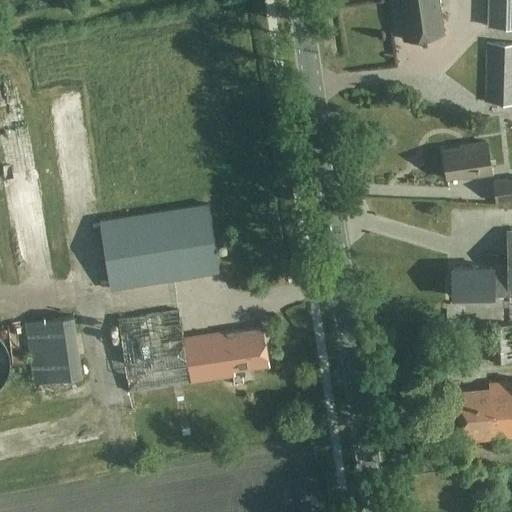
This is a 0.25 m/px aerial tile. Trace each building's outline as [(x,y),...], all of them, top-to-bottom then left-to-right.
[(444,33),(438,0),(397,0),(403,39),(444,33)] [(511,0),(486,0),(486,28),(511,28),(511,0)] [(511,103),(511,43),(487,42),(485,102),(511,103)] [(468,146),(442,150),(446,178),(462,175),(463,177),(491,173),(486,141),(468,144),(468,146)] [(511,178),(492,181),(495,201),(511,198),(511,178)] [(208,203),(100,220),(111,288),(219,271),(208,203)] [(491,266),(453,267),(453,297),(492,296),(492,294),(511,293),(511,230),(507,231),(508,267),(491,267),(491,266)] [(179,309),(117,319),(128,391),(234,374),(233,369),(269,364),(263,325),(183,338),(179,309)] [(74,316),(43,320),(25,323),(34,384),(83,377),(74,316)] [(492,365),(503,364),(511,364),(511,326),(490,327),(492,365)] [(489,388),(456,391),(460,436),(474,435),(475,441),(511,437),(511,380),(489,383),(489,388)]
